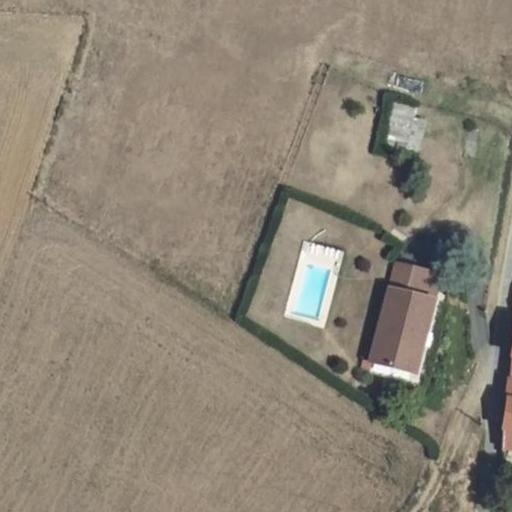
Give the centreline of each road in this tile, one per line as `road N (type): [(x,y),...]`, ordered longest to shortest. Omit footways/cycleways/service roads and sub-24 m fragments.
road 1 (unclassified): [(485,511),(511,263)]
road 2 (track): [(414,511),(497,365)]
